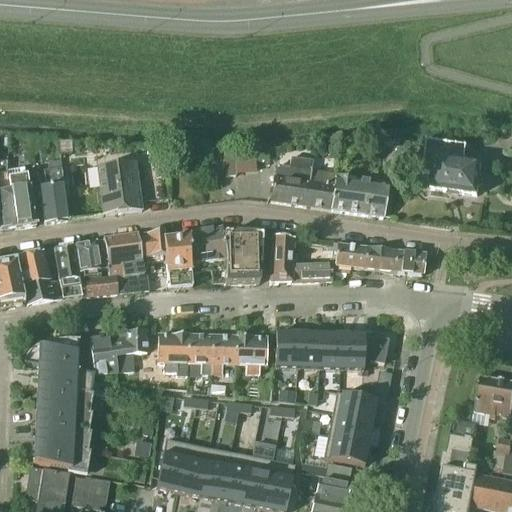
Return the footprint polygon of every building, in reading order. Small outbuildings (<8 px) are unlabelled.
[(421,176),(432,177),(430,193),(476,199),(478,190),(481,187),(482,179),(479,175),(481,167),(450,162),(453,146),(426,142),(421,176)] [(162,150),(151,151),(154,182),(165,181),(162,150)] [(255,175),(253,154),(222,157),(224,178),(255,175)] [(304,210),(310,174),(311,164),(290,160),(288,171),(276,169),(274,182),(272,182),(270,205),(304,210)] [(67,225),(63,199),(61,189),(63,189),(61,174),(59,164),(46,164),(47,175),(43,176),(44,189),(38,190),(44,228),(67,225)] [(134,165),(97,169),(103,219),(141,214),(134,165)] [(30,191),(24,181),(23,170),(14,171),(16,182),(9,183),(16,232),(35,229),(35,228),(30,191)] [(330,214),(335,192),(332,191),(334,180),(333,180),(333,178),(310,174),(304,210),(330,214)] [(0,234),(16,232),(9,183),(7,183),(6,177),(0,178),(0,234)] [(363,180),(363,184),(334,180),(332,191),(335,192),(330,214),(381,222),(386,188),(372,186),(373,182),(367,181),(363,180)] [(221,231),(189,235),(190,241),(191,255),(191,268),(224,264),(222,236),(221,231)] [(143,281),(141,260),(150,259),(162,258),(161,244),(163,244),(162,235),(117,242),(122,277),(123,281),(114,282),(116,299),(148,295),(146,281),(143,281)] [(261,238),(232,237),(222,236),(224,264),(223,289),(258,289),(260,246),(261,238)] [(331,285),(330,264),(329,264),(317,265),(301,265),(291,266),(292,257),(292,256),(293,242),(271,239),(268,287),(331,285)] [(190,292),(188,255),(191,255),(190,241),(170,243),(163,244),(161,244),(162,258),(165,293),(190,292)] [(117,242),(103,244),(103,245),(106,269),(108,279),(122,277),(117,242)] [(103,245),(76,249),(80,278),(83,277),(87,277),(99,275),(98,271),(106,269),(103,245)] [(365,251),(332,247),(331,261),(335,261),(334,269),(362,272),(365,251)] [(74,249),(53,253),(58,286),(60,286),(62,299),(80,297),(74,249)] [(394,276),(397,254),(365,251),(362,272),(394,276)] [(421,279),(424,257),(397,254),(394,276),(421,279)] [(44,255),(17,260),(23,290),(48,286),(44,255)] [(301,265),(301,258),(301,257),(292,256),(292,257),(291,266),(301,265)] [(15,265),(0,268),(0,313),(23,309),(15,265)] [(113,281),(88,283),(84,283),(86,302),(116,299),(114,282),(113,281)] [(48,286),(23,290),(26,308),(61,302),(59,288),(55,285),(48,286)] [(145,358),(144,336),(129,337),(102,341),(102,339),(87,341),(94,380),(132,374),(130,358),(145,358)] [(275,336),(273,373),(296,373),(297,337),(275,336)] [(297,337),(296,373),(318,374),(319,337),(297,337)] [(319,337),(318,374),(339,375),(340,338),(319,337)] [(340,338),(339,375),(362,375),(363,339),(340,338)] [(186,340),(156,340),(155,368),(162,368),(162,376),(175,376),(175,368),(185,369),(186,340)] [(208,379),(209,341),(186,340),(185,369),(196,369),(201,369),(200,379),(208,379)] [(373,340),(369,365),(383,367),(387,343),(373,340)] [(232,370),(233,341),(209,341),(208,379),(220,379),(221,369),(232,370)] [(265,342),(233,341),(232,370),(244,370),(244,378),(257,378),(257,370),(264,371),(265,342)] [(37,370),(36,390),(89,397),(93,378),(81,376),(76,349),(76,343),(69,343),(62,343),(55,344),(51,345),(44,346),(38,349),(35,350),(32,352),(30,354),(28,356),(26,359),(24,361),(23,364),(22,368),(37,370)] [(511,410),(511,386),(480,381),(474,415),(510,422),(511,410)] [(194,397),(194,388),(195,386),(186,385),(185,397),(194,397)] [(210,389),(209,398),(223,399),(224,390),(210,389)] [(360,389),(359,397),(370,399),(372,392),(360,389)] [(89,417),(92,397),(89,397),(36,390),(34,427),(88,436),(91,417),(89,417)] [(268,401),(269,391),(258,390),(258,400),(268,401)] [(158,403),(159,395),(152,393),(151,401),(158,403)] [(278,393),(277,406),(285,406),(286,394),(278,393)] [(286,394),(285,406),(293,407),(294,395),(286,394)] [(308,396),(307,408),(314,409),(315,403),(316,397),(308,396)] [(335,397),(331,419),(371,427),(376,405),(338,397),(335,397)] [(183,402),(182,410),(194,412),(195,404),(183,402)] [(195,404),(194,412),(206,413),(206,405),(195,404)] [(226,407),(225,415),(237,416),(238,408),(226,407)] [(238,408),(237,416),(249,417),(250,409),(238,408)] [(269,411),(268,419),(280,420),(281,412),(269,411)] [(281,412),(280,420),(292,421),(293,413),(281,412)] [(142,438),(150,439),(153,415),(145,414),(142,438)] [(331,419),(326,440),(367,448),(371,427),(331,419)] [(303,423),(301,435),(309,437),(311,425),(303,423)] [(469,511),(478,471),(468,469),(476,427),(452,423),(434,511),(432,511),(433,511),(432,511),(469,511)] [(90,436),(88,436),(34,427),(34,440),(33,446),(87,455),(90,436)] [(511,429),(509,445),(499,443),(497,455),(494,455),(491,474),(509,478),(511,478),(511,429)] [(326,440),(322,462),(363,470),(367,448),(326,440)] [(164,444),(155,492),(177,496),(187,448),(164,444)] [(134,457),(147,460),(149,447),(136,445),(134,457)] [(89,455),(87,455),(33,446),(32,465),(31,465),(31,467),(32,467),(67,473),(66,476),(85,479),(89,455)] [(187,448),(177,496),(198,501),(208,452),(187,448)] [(208,452),(198,501),(219,505),(229,457),(208,452)] [(229,457),(219,505),(240,509),(250,461),(229,457)] [(250,461),(240,509),(254,511),(261,511),(271,465),(250,461)] [(271,465),(261,511),(284,511),(293,469),(271,465)] [(301,468),(299,476),(300,476),(310,478),(311,478),(313,470),(301,468)] [(313,470),(311,478),(323,480),(324,473),(313,470)] [(28,471),(23,501),(36,503),(34,511),(62,511),(63,508),(86,511),(103,511),(108,485),(84,480),(84,482),(67,480),(68,478),(36,472),(28,471)] [(511,511),(511,478),(509,478),(491,474),(481,472),(473,511),(475,511),(511,511)] [(133,484),(143,486),(145,476),(135,474),(133,484)] [(334,488),(316,484),(310,511),(343,511),(344,505),(343,505),(347,486),(335,484),(334,488)]
